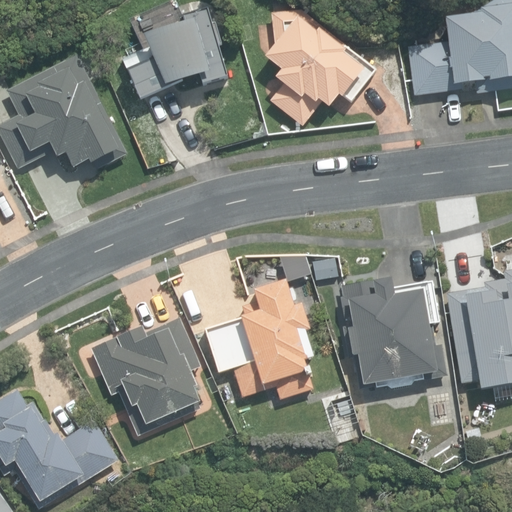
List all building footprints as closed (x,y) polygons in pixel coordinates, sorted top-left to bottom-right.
[(511,0),(497,0),(480,11),(450,16),(453,39),(415,45),(421,93),(511,84),(511,0)] [(124,61),(141,101),(172,88),(172,85),(200,78),(203,86),(229,78),(220,47),(223,46),(217,25),(214,25),(207,7),(185,13),(184,10),(177,13),(171,15),(166,19),(160,23),(155,28),(151,33),(148,39),(145,45),(143,52),(124,61)] [(272,102),(304,127),(323,102),(330,108),(339,96),(350,105),(376,71),(345,47),(347,45),(302,11),(272,14),(275,44),(265,58),(283,71),(277,79),(285,85),(272,102)] [(91,32),(97,43),(107,38),(101,26),(91,32)] [(125,147),(78,52),(4,88),(17,114),(0,122),(0,132),(18,169),(55,151),(57,155),(64,152),(71,166),(89,157),(92,163),(125,147)] [(341,256),(318,260),(321,279),(345,274),(341,256)] [(485,284),(450,289),(462,381),(475,380),(477,389),(511,383),(511,268),(506,269),(507,276),(485,284)] [(295,303),(286,279),(255,290),(258,302),(246,306),(248,313),(208,328),(216,369),(233,367),(242,394),(275,384),(280,396),(317,385),(311,373),(318,361),(305,303),(295,303)] [(391,383),(392,388),(449,376),(443,344),(434,345),(430,325),(441,323),(432,281),(396,289),(395,281),(377,283),(377,281),(343,286),(344,296),(341,296),(346,327),(343,328),(347,359),(359,356),(364,387),(391,383)] [(120,392),(139,437),(202,410),(193,388),(198,386),(192,373),(202,368),(181,319),(146,334),(143,327),(92,348),(112,396),(120,392)] [(15,470),(40,510),(119,460),(95,421),(63,441),(58,433),(55,435),(34,403),(29,406),(19,390),(0,401),(0,466),(5,476),(15,470)] [(0,511),(9,511),(0,498),(0,511)]
